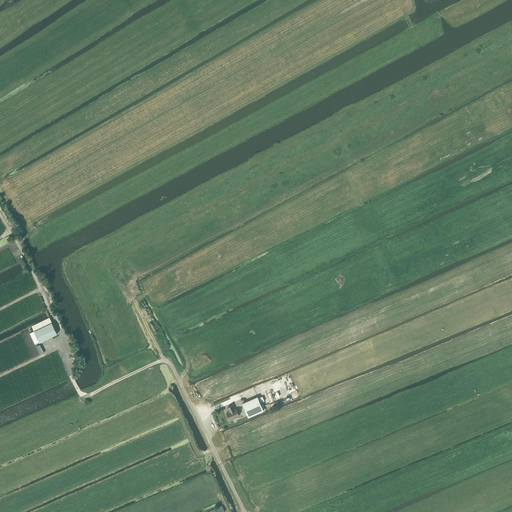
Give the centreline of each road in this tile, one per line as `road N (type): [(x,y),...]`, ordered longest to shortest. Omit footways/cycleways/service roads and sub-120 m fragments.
road 1 (track): [(295,0),(1,173),(7,183)]
road 2 (track): [(160,360),(84,396),(10,232)]
road 3 (track): [(258,176),(110,255),(105,267),(135,302)]
road 4 (unclassified): [(244,511),(172,367),(160,360)]
